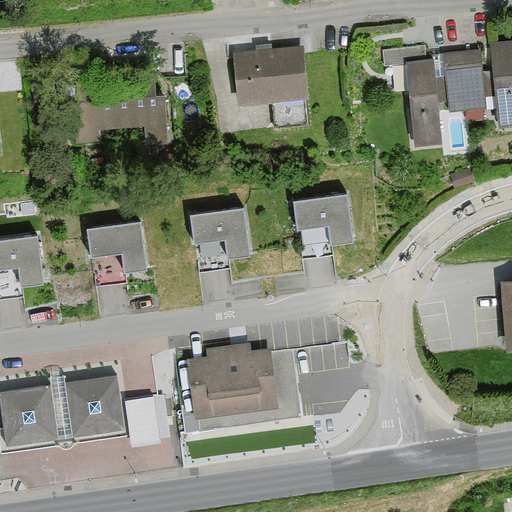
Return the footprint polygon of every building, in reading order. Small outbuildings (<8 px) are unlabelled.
[(511,126),(511,44),(494,46),(497,70),(486,71),(484,53),(446,57),(448,79),(441,80),(440,64),(410,67),(419,150),(447,147),(443,106),(448,106),(449,114),(489,110),(489,103),(501,102),(503,127),(511,126)] [(313,104),(308,50),(236,57),(241,110),(278,107),(280,128),(302,126),(300,105),(313,104)] [(169,147),(165,78),(75,83),(78,146),(103,145),(102,133),(146,131),(147,148),(169,147)] [(359,246),(354,196),(297,202),(301,234),(334,231),(336,248),(359,246)] [(256,261),(251,211),(194,218),(198,250),(231,246),(233,263),(256,261)] [(152,273),(147,223),(90,230),(94,262),(127,258),(129,275),(152,273)] [(48,285),(42,236),(0,240),(0,273),(23,271),(25,288),(48,285)] [(511,283),(501,285),(507,355),(511,354),(511,283)] [(284,413),(275,352),(255,354),(254,345),(209,351),(210,359),(188,362),(197,425),(284,413)] [(128,432),(120,378),(70,385),(69,378),(44,382),(46,390),(2,396),(9,449),(128,432)]
